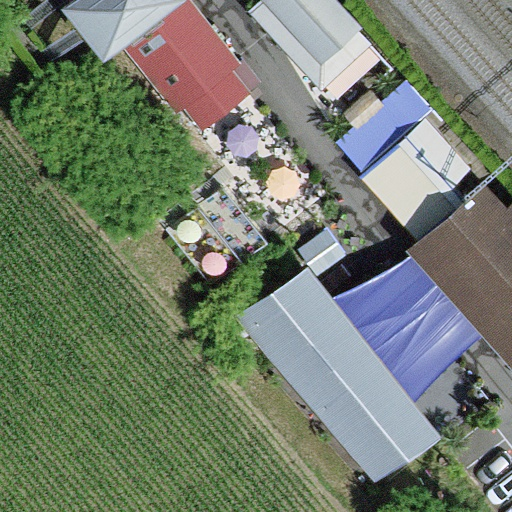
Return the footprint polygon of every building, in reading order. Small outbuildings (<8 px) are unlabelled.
[(243,62),(194,0),(73,0),(88,19),(109,47),(126,34),(200,129),(248,91),(232,70),(243,62)] [(390,62),(336,0),(270,0),(261,7),(342,102),(390,62)] [(428,243),(475,200),(423,142),(375,186),(428,243)] [(511,220),(485,191),(475,200),(428,243),(511,334),(511,220)] [(442,426),(313,270),(255,317),(385,474),(442,426)]
